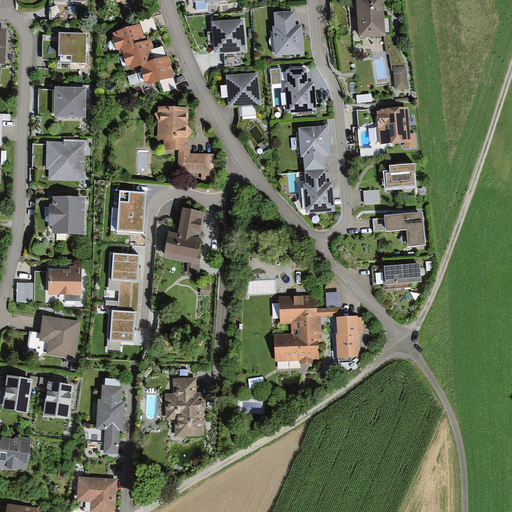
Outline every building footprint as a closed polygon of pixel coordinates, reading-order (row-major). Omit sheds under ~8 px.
[(385,17),(383,0),(355,0),(359,40),(384,38),(386,38),(386,36),(392,36),(393,36),(392,17),(385,17)] [(275,28),(273,28),(276,58),(305,55),(302,25),(296,26),(295,12),(274,14),(275,28)] [(139,21),(144,34),(157,30),(152,17),(139,21)] [(244,20),(212,23),(215,55),(247,52),(244,20)] [(140,24),(112,34),(113,38),(111,38),(116,53),(118,53),(119,57),(122,56),(126,68),(129,67),(130,71),(142,67),(143,71),(141,72),(145,83),(147,83),(148,87),(161,82),(164,93),(176,89),(173,78),(175,77),(171,66),(172,65),(170,57),(167,58),(163,47),(155,49),(152,40),(146,42),(140,24)] [(88,35),(42,34),(42,61),(60,61),(60,64),(71,64),(71,65),(87,66),(88,35)] [(386,38),(384,38),(387,55),(390,56),(392,72),(394,71),(395,91),(408,90),(406,67),(404,67),(403,63),(401,59),(399,54),(397,50),(394,45),(392,40),(392,37),(392,36),(386,36),(386,38)] [(281,69),(270,70),(272,86),(282,85),(281,69)] [(307,70),(286,72),(288,85),(285,86),(288,115),(318,112),(315,83),(308,83),(307,70)] [(258,74),(226,76),(229,109),(261,106),(258,74)] [(55,90),(38,90),(38,116),(54,116),(54,120),(86,120),(86,97),(90,97),(90,86),(71,86),(71,89),(55,89),(55,90)] [(372,94),(356,96),(357,104),(373,103),(372,94)] [(189,109),(158,108),(158,113),(155,116),(158,122),(158,141),(163,142),(162,151),(178,152),(191,152),(188,148),(189,138),(194,132),(189,127),(189,109)] [(411,135),(409,108),(376,111),(380,146),(405,144),(405,150),(418,148),(416,134),(411,135)] [(328,127),(298,129),(301,159),(304,159),(305,172),(326,170),(325,157),(331,156),(328,127)] [(64,143),(46,142),(46,145),(39,145),(38,170),(50,170),(49,180),(84,181),(85,146),(89,146),(89,141),(64,140),(64,143)] [(373,149),(361,150),(361,158),(374,157),(373,149)] [(191,152),(178,152),(178,174),(202,174),(202,180),(214,180),(214,155),(191,155),(191,152)] [(417,175),(416,166),(389,169),(390,175),(385,176),(387,190),(415,187),(414,175),(417,175)] [(326,170),(305,172),(306,186),(303,186),(306,216),(336,213),(334,183),(327,184),(326,170)] [(380,190),(364,191),(365,205),(381,203),(380,190)] [(147,195),(120,193),(118,233),(144,234),(147,195)] [(86,199),(53,199),(53,200),(42,200),(42,234),(52,234),(52,236),(85,237),(86,199)] [(201,240),(205,214),(183,210),(178,235),(169,233),(164,259),(188,264),(187,277),(200,277),(201,260),(198,260),(202,240),(201,240)] [(426,248),(423,214),(384,217),(385,218),(373,219),(374,232),(386,231),(386,234),(407,232),(408,250),(426,248)] [(140,257),(113,256),(112,282),(119,283),(138,284),(140,257)] [(420,262),(373,267),(375,285),(383,284),(384,291),(413,289),(413,285),(422,284),(420,262)] [(58,267),(47,268),(47,272),(34,272),(34,283),(34,302),(59,303),(59,297),(82,297),(82,267),(70,267),(70,271),(58,271),(58,267)] [(34,302),(34,283),(18,282),(18,302),(34,302)] [(136,315),(138,284),(119,283),(117,313),(136,315)] [(211,296),(211,286),(201,285),(200,295),(211,296)] [(316,296),(279,298),(281,325),(292,324),(292,335),(274,336),(276,362),(300,361),(300,365),(314,364),(314,361),(320,360),(319,342),(323,342),(321,318),(335,318),(335,319),(337,319),(344,318),(344,309),(317,310),(316,296)] [(319,308),(328,308),(327,299),(319,299),(319,308)] [(117,313),(112,313),(110,344),(135,345),(136,315),(117,313)] [(80,323),(43,317),(41,333),(29,332),(26,357),(46,360),(47,355),(75,359),(80,323)] [(344,318),(337,319),(337,334),(336,334),(337,360),(339,360),(339,365),(352,364),(374,345),(373,324),(365,324),(364,318),(344,318)] [(34,377),(33,382),(33,385),(36,388),(45,389),(48,387),(48,384),(49,379),(34,377)] [(33,382),(8,378),(3,411),(28,415),(33,385),(33,382)] [(197,379),(173,380),(174,394),(165,395),(166,421),(175,421),(176,438),(205,437),(203,394),(197,394),(197,379)] [(105,386),(102,386),(101,401),(98,401),(96,431),(105,431),(104,455),(119,455),(120,432),(124,432),(125,402),(122,402),(123,388),(120,387),(120,381),(105,380),(105,386)] [(74,388),(48,384),(48,387),(43,417),(69,421),(74,388)] [(13,440),(2,439),(0,445),(0,469),(18,472),(18,469),(27,471),(32,457),(31,446),(33,446),(33,439),(21,437),(18,439),(17,438),(13,440)] [(115,511),(118,481),(78,479),(77,503),(91,504),(90,511),(115,511)]
